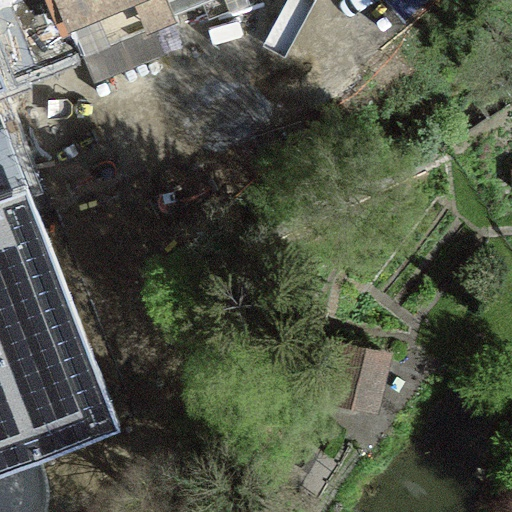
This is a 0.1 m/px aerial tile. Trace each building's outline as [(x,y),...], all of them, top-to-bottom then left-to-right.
[(59,0),(80,51),(149,23),(179,11),(176,4),(187,0),(59,0)] [(161,55),(149,23),(80,51),(91,83),(161,55)] [(0,83),(9,80),(0,55),(0,83)] [(0,461),(119,417),(29,179),(0,189),(0,461)] [(312,339),(299,395),(366,411),(379,354),(312,339)]
